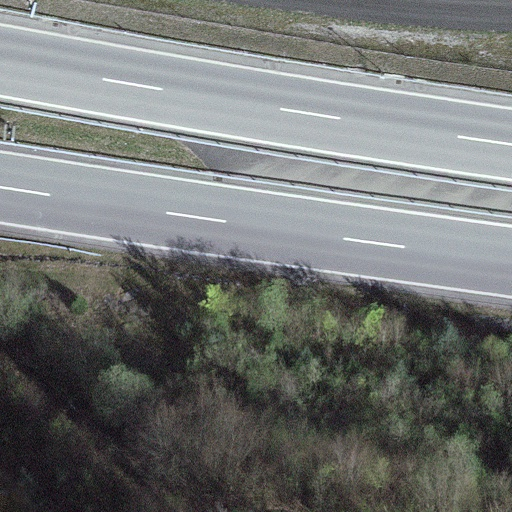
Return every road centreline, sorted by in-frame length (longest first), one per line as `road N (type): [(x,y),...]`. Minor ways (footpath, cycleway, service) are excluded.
road 1 (motorway): [(511,144),(0,59)]
road 2 (motorway): [(0,187),(511,260)]
